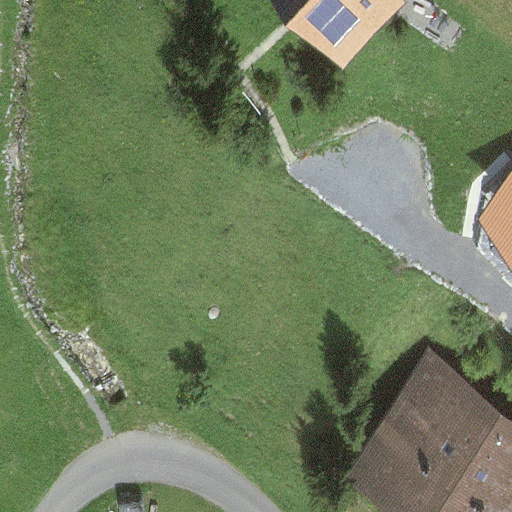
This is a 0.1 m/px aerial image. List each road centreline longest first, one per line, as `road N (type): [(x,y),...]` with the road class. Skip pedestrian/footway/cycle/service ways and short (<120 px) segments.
road 1 (unknown): [(511,264),(374,159)]
road 2 (unclassified): [(268,511),(203,462),(123,453)]
